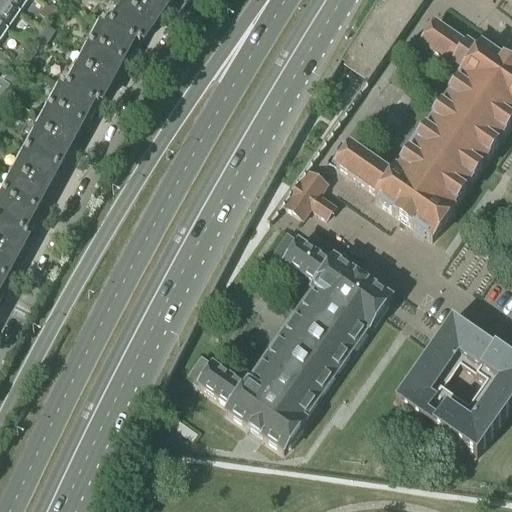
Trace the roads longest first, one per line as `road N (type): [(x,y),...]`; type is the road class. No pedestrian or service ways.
road 1 (primary): [(286,0),(124,277),(9,511)]
road 2 (primary): [(81,467),(243,162),(341,0)]
road 3 (primary): [(257,0),(88,260),(0,422)]
road 4 (residential): [(204,0),(130,115),(0,359)]
road 5 (residential): [(346,236),(511,341)]
